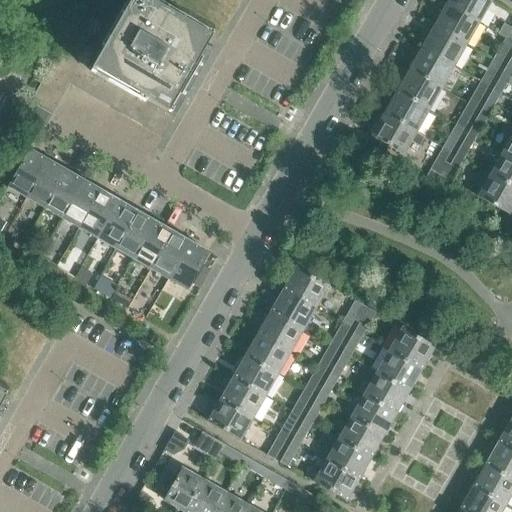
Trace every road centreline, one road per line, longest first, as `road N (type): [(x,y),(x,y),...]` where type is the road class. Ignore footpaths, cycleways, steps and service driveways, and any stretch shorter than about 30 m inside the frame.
road 1 (residential): [(98,511),(262,233)]
road 2 (residential): [(262,233),(392,0)]
road 3 (residential): [(164,180),(267,0)]
road 4 (residential): [(0,466),(66,345)]
